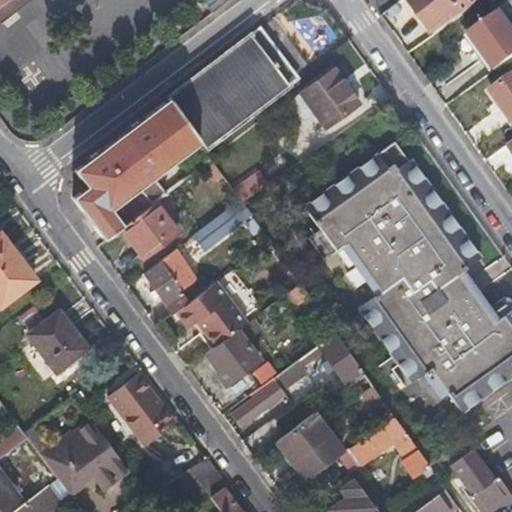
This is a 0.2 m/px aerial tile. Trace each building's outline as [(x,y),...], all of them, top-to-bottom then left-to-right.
[(0,0),(0,19),(25,0),(0,0)] [(407,0),(433,33),(477,0),(407,0)] [(466,32),(493,70),(511,56),(511,27),(499,9),(466,32)] [(333,68),(300,93),(323,126),(357,102),(333,68)] [(511,73),(491,88),(511,117),(511,73)] [(85,161),(72,169),(85,187),(73,196),(104,239),(121,225),(108,206),(136,185),(151,203),(156,199),(166,191),(152,172),(196,138),(168,98),(140,119),(138,117),(84,158),(85,161)] [(378,157),(305,208),(318,227),(308,234),(322,254),(343,239),(377,290),(359,303),(394,352),(389,354),(408,381),(421,372),(439,396),(445,392),(457,407),(511,368),(511,306),(511,307),(490,322),(457,274),(475,261),(423,186),(428,182),(410,157),(406,160),(393,141),(375,153),(378,157)] [(302,204),(305,208),(378,157),(375,153),(302,204)] [(480,258),(428,182),(423,186),(475,261),(480,258)] [(249,212),(241,201),(239,198),(193,233),(203,247),(249,212)] [(151,203),(121,225),(143,255),(177,229),(156,199),(151,203)] [(1,231),(0,231),(0,302),(0,303),(35,277),(1,231)] [(173,248),(143,271),(173,313),(176,311),(190,300),(181,287),(194,277),(173,248)] [(190,300),(176,311),(188,325),(195,320),(214,344),(237,327),(246,320),(217,279),(190,300)] [(394,352),(359,303),(355,306),(389,354),(394,352)] [(58,308),(27,332),(54,368),(86,344),(58,308)] [(214,344),(206,351),(220,369),(216,371),(225,383),(241,371),(243,372),(259,360),(237,327),(214,344)] [(353,380),(363,372),(335,333),(318,344),(348,384),(353,380)] [(296,358),(271,377),(274,381),(231,413),(240,425),(284,392),(281,389),(301,373),(297,366),(300,363),(296,358)] [(511,375),(511,368),(457,407),(460,412),(511,375)] [(384,421),(393,414),(363,372),(353,380),(384,421)] [(154,424),(160,431),(172,422),(137,373),(104,398),(135,437),(154,424)] [(276,439),(306,479),(338,455),(343,452),(313,411),(286,432),(276,439)] [(20,428),(8,412),(0,418),(0,423),(16,444),(27,436),(24,433),(20,428)] [(412,476),(429,464),(413,441),(393,414),(384,421),(343,452),(338,455),(347,467),(390,436),(404,456),(400,459),(412,476)] [(421,425),(426,432),(440,422),(435,415),(421,425)] [(101,485),(125,466),(103,436),(88,416),(39,453),(45,462),(53,471),(57,476),(66,489),(91,470),(101,485)] [(257,435),(266,447),(276,439),(286,432),(277,420),(257,435)] [(32,426),(28,422),(20,428),(24,433),(32,426)] [(141,445),(160,431),(154,424),(135,437),(141,445)] [(27,436),(33,445),(39,441),(34,434),(37,432),(32,426),(24,433),(27,436)] [(413,441),(429,464),(440,455),(423,433),(413,441)] [(30,472),(45,462),(39,453),(33,445),(27,436),(16,444),(12,448),(30,472)] [(472,511),(507,487),(498,474),(491,478),(470,448),(450,462),(471,492),(462,498),(472,511)] [(218,488),(225,484),(204,456),(186,466),(219,511),(240,511),(231,500),(228,501),(218,488)] [(0,469),(0,508),(18,494),(0,469)] [(330,511),(379,511),(357,480),(342,490),(348,498),(330,511)] [(47,484),(9,511),(44,511),(59,501),(47,484)] [(450,511),(459,506),(453,497),(445,486),(410,511),(450,511)]
